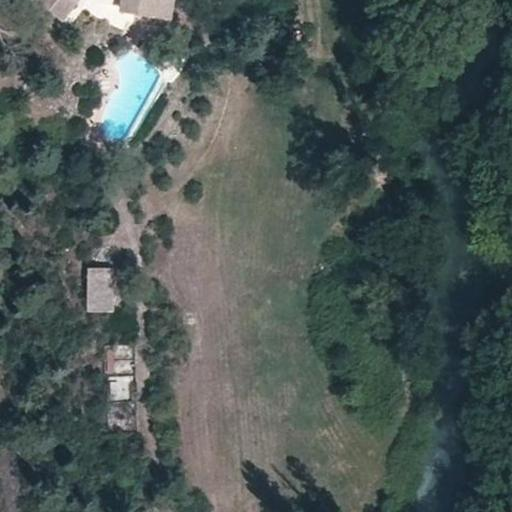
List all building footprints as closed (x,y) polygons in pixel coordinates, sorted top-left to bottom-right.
[(52,0),(71,13),(80,0),(122,0),(121,10),(169,18),(172,0),(52,0)] [(107,196),(107,180),(97,180),(97,196),(107,196)] [(115,270),(88,269),(87,311),(114,311),(115,270)] [(136,347),(105,348),(108,434),(140,432),(136,347)] [(180,365),(171,365),(170,378),(180,378),(180,365)]
